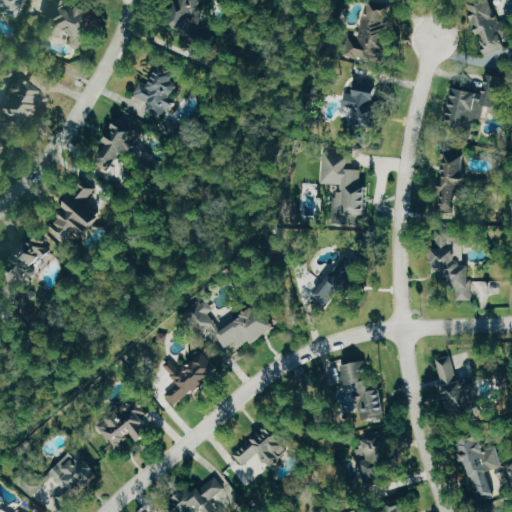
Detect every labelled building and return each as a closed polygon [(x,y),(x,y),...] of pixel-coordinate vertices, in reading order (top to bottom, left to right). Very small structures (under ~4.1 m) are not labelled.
[(0,0),(0,9),(22,14),(24,0),(0,0)] [(66,0),(62,0),(45,35),(56,40),(62,28),(76,35),(71,44),(82,48),(97,15),(66,0)] [(502,23),(495,0),(483,0),(484,3),(475,3),(473,3),(473,11),(479,32),(486,33),(485,51),(486,53),(493,53),(499,51),(511,48),(511,24),(502,23)] [(347,54),(385,62),(396,9),(367,3),(359,40),(350,38),(347,54)] [(182,67),(165,55),(146,82),(144,80),(135,93),(151,104),(146,111),(162,122),(175,103),(169,99),(181,83),(174,78),(182,67)] [(46,92),(22,76),(0,108),(25,124),(46,92)] [(354,127),(349,126),(348,133),(368,135),(370,125),(378,126),(383,86),(350,82),(347,106),(356,107),(354,127)] [(121,156),(126,159),(144,131),(123,117),(99,154),(115,164),(121,156)] [(466,147),(444,147),(444,210),(466,210),(466,147)] [(335,222),(360,223),(361,214),(369,214),(370,185),(362,185),(363,167),(355,166),(356,151),(326,150),(324,184),(337,185),(335,222)] [(100,215),(85,201),(91,195),(84,189),(79,195),(78,195),(49,228),(71,248),(100,215)] [(58,248),(39,231),(10,262),(29,279),(58,248)] [(474,299),(472,264),(458,265),(457,240),(452,240),(452,233),(434,234),(436,269),(443,268),(444,276),(452,276),(453,287),(462,286),(463,300),(474,299)] [(332,311),(370,264),(353,250),(315,297),(332,311)] [(222,330),(210,311),(215,308),(208,297),(190,309),(211,341),(219,335),(227,347),(238,340),(242,346),(252,340),(254,342),(279,326),(264,303),(222,330)] [(177,406),(217,373),(199,351),(181,366),(176,360),(167,367),(180,383),(167,393),(177,406)] [(346,363),(349,384),(357,383),(362,421),(389,417),(383,377),(368,379),(367,372),(369,372),(368,360),(346,363)] [(112,446),(135,439),(135,440),(150,436),(139,399),(116,406),(119,417),(104,421),(112,446)] [(271,421),(235,455),(246,466),(259,452),(274,468),(285,457),(282,454),(293,444),(271,421)] [(480,500),(511,491),(509,483),(497,486),(492,470),(502,467),(498,454),(492,455),(484,430),(461,437),(480,500)] [(366,483),(395,478),(385,433),(365,437),(367,446),(358,448),(366,483)] [(101,474),(80,447),(43,475),(32,461),(16,473),(45,511),(60,500),(57,497),(72,485),(77,493),(101,474)] [(168,511),(196,511),(202,507),(206,511),(221,511),(237,499),(213,472),(168,511)] [(414,511),(411,495),(392,499),(394,511),(414,511)]
